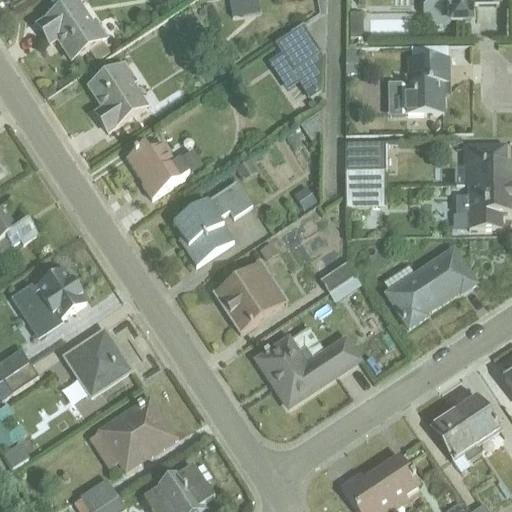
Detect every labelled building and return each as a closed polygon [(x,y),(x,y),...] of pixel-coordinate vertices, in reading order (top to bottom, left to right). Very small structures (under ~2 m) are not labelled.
[(258,0),(251,0),(230,4),(233,21),(261,16),(258,0)] [(428,0),(429,6),(423,10),(423,20),(434,31),(448,31),(450,29),(474,29),(474,12),(502,11),(502,6),(511,6),(510,0),(428,0)] [(45,23),(35,30),(50,53),(57,48),(71,69),(91,57),(96,65),(110,56),(104,47),(110,44),(96,24),(93,27),(77,4),(46,24),(45,23)] [(363,18),(350,18),(351,43),(364,42),(363,18)] [(281,57),(268,66),(288,94),(298,87),(309,103),(321,95),(322,58),(304,29),(275,48),(281,57)] [(356,53),(347,53),(347,78),(362,78),(362,61),(356,61),(356,53)] [(443,88),(449,88),(448,63),(437,63),(437,60),(433,60),(433,63),(426,63),(426,60),(421,60),(421,63),(408,63),(408,78),(403,78),(404,88),(388,88),(389,120),(444,119),(443,101),(443,99),(439,99),(439,95),(440,95),(441,95),(442,94),(443,93),(443,92),(443,88)] [(125,68),(87,93),(101,114),(94,119),(108,141),(150,114),(134,90),(138,87),(125,68)] [(363,108),(374,108),(374,84),(364,84),(363,108)] [(443,99),(443,101),(451,101),(451,88),(449,88),(443,88),(443,92),(443,93),(442,94),(441,95),(440,95),(439,95),(439,99),(443,99)] [(323,114),(300,130),(312,148),(322,141),(323,140),(323,114)] [(345,177),(386,176),(386,148),(345,149),(345,177)] [(146,153),(126,165),(137,182),(141,180),(146,190),(142,192),(151,206),(191,180),(205,171),(195,156),(182,165),(178,167),(166,149),(150,159),(146,153)] [(467,191),(511,189),(511,167),(506,168),(506,150),(464,151),(464,171),(456,171),(456,191),(465,191),(467,191)] [(250,164),(236,174),(244,186),(258,177),(250,164)] [(386,176),(345,177),(345,192),(346,195),(347,213),(386,212),(386,193),(386,176)] [(237,188),(173,230),(182,243),(179,245),(197,272),(235,247),(220,224),(230,217),(234,224),(253,212),(237,188)] [(297,189),(282,199),(292,215),(307,206),(297,189)] [(511,189),(467,191),(467,201),(455,201),(455,218),(469,218),(469,235),(503,235),(503,218),(511,218),(511,189)] [(0,265),(16,256),(14,253),(21,248),(24,251),(39,241),(29,226),(19,233),(7,214),(7,211),(0,216),(0,265)] [(271,248),(260,256),(267,267),(279,259),(271,248)] [(389,296),(384,299),(408,337),(459,301),(460,303),(479,290),(454,253),(414,279),(409,271),(384,288),(389,296)] [(16,256),(0,265),(6,275),(22,265),(16,256)] [(215,297),(212,299),(239,340),(289,308),(261,266),(259,268),(259,269),(215,298),(215,297)] [(329,299),(356,281),(347,268),(320,286),(329,299)] [(33,290),(12,304),(39,345),(63,328),(61,325),(86,309),(64,275),(35,294),(33,290)] [(356,281),(329,299),(336,308),(362,291),(356,281)] [(372,320),(360,328),(368,339),(380,331),(372,320)] [(105,333),(62,362),(91,406),(135,378),(105,333)] [(309,333),(258,366),(289,413),(359,366),(344,344),(325,356),(309,333)] [(0,388),(30,369),(21,355),(0,369),(0,388)] [(30,369),(0,388),(0,402),(2,406),(39,382),(30,369)] [(511,378),(502,385),(511,399),(511,378)] [(454,416),(478,453),(503,437),(478,400),(454,416)] [(150,405),(89,445),(110,476),(118,471),(124,480),(176,446),(150,405)] [(478,453),(454,416),(430,432),(461,478),(471,472),(469,468),(483,458),(478,453)] [(0,444),(10,441),(0,417),(0,444)] [(21,448),(3,458),(12,473),(30,462),(21,448)] [(361,480),(341,493),(353,511),(399,511),(409,506),(407,502),(420,493),(399,462),(364,484),(361,480)] [(160,495),(143,505),(148,511),(203,511),(215,504),(194,472),(178,483),(177,481),(159,493),(160,495)] [(81,504),(86,511),(103,511),(118,502),(107,486),(80,503),(81,504)] [(124,511),(118,502),(103,511),(124,511)]
